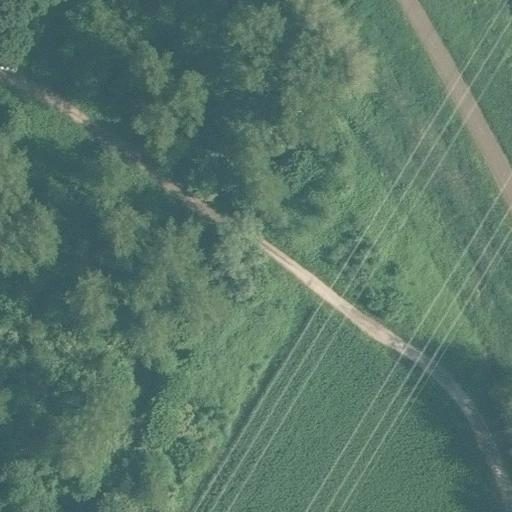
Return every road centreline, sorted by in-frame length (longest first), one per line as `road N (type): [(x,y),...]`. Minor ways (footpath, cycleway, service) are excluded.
road 1 (track): [(511,510),(455,382),(26,75),(0,71)]
road 2 (unclassified): [(511,196),(403,0)]
